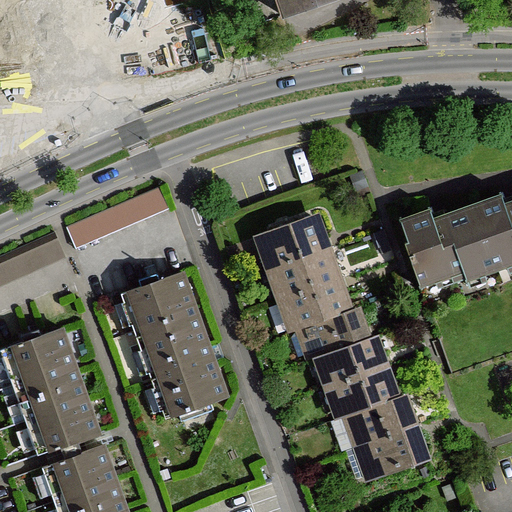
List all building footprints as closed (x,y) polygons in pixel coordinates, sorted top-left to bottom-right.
[(280,0),(285,16),(334,0),(280,0)] [(168,207),(159,187),(66,226),(74,247),(168,207)] [(511,202),(509,203),(506,194),(437,218),(434,208),(405,219),(412,241),(409,243),(425,288),(469,273),(472,282),(511,266),(511,202)] [(318,214),(254,238),(289,331),(352,307),(318,214)] [(0,285),(65,257),(54,232),(0,255),(0,285)] [(171,278),(122,295),(165,421),(214,404),(171,278)] [(301,355),(369,333),(361,308),(292,330),(301,355)] [(63,328),(13,347),(51,449),(100,431),(63,328)] [(377,335),(312,358),(333,416),(398,392),(377,335)] [(344,416),(366,483),(429,462),(408,395),(344,416)] [(128,511),(105,445),(56,463),(72,511),(128,511)]
